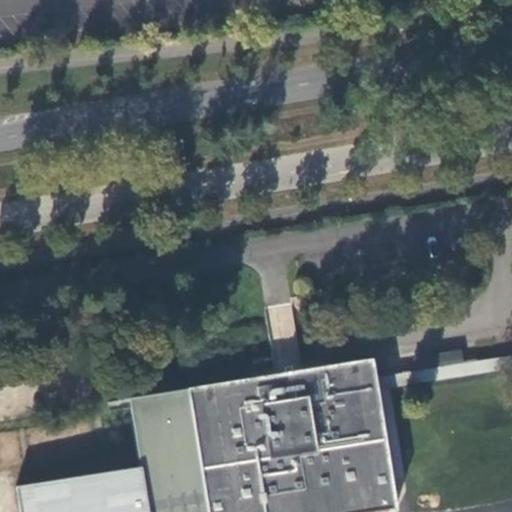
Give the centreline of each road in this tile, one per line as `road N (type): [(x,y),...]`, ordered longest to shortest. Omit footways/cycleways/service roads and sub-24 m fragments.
road 1 (primary): [(0,231),(511,142)]
road 2 (primary): [(511,51),(0,136)]
